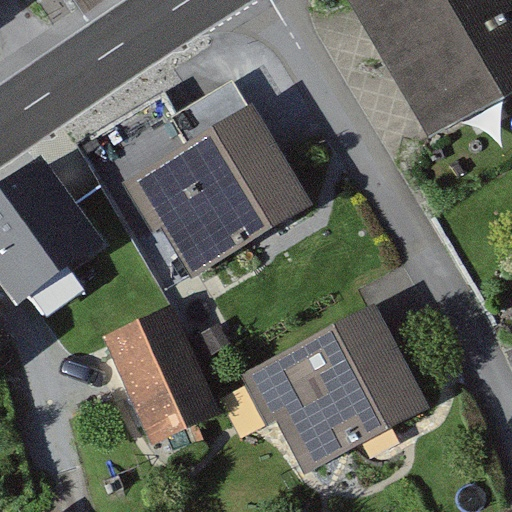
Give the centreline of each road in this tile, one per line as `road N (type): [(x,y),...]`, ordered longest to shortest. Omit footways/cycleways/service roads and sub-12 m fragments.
road 1 (residential): [(511,413),(266,0)]
road 2 (primary): [(0,127),(190,0)]
